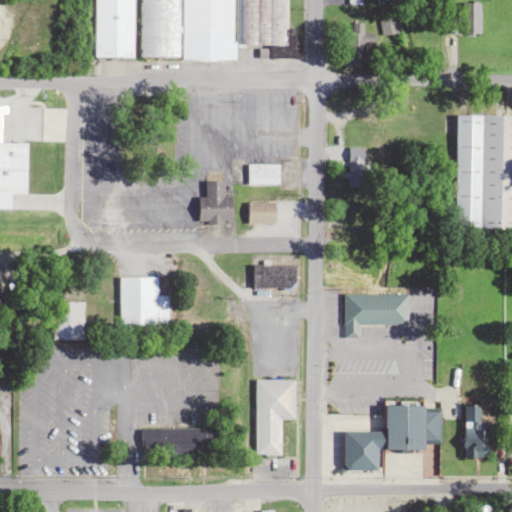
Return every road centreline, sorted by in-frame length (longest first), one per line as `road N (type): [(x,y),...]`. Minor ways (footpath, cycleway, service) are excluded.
road 1 (residential): [(511,486),(0,493)]
road 2 (residential): [(310,511),(313,0)]
road 3 (residential): [(511,79),(0,82)]
road 4 (residential): [(313,245),(90,240),(76,224),(76,85)]
